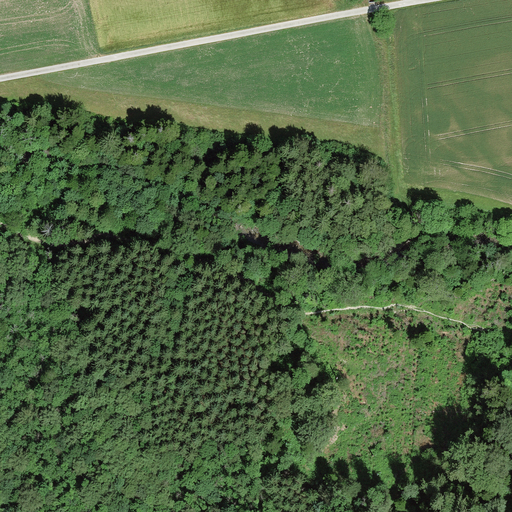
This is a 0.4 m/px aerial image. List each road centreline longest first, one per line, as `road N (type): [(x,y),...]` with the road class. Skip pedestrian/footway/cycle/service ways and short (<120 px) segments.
road 1 (track): [(0,235),(56,249),(141,244),(219,272),(288,312),(430,311),(511,343)]
road 2 (unclassified): [(427,0),(0,78)]
